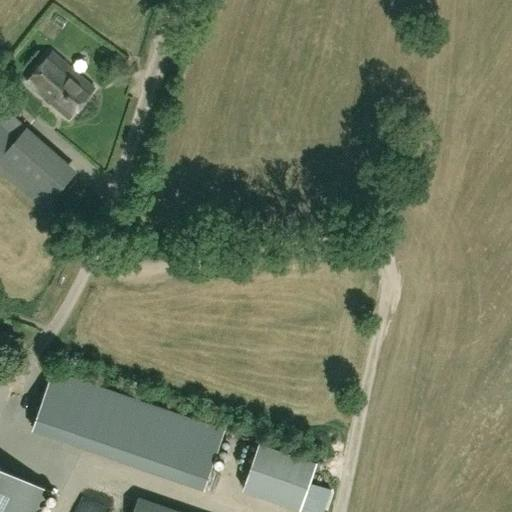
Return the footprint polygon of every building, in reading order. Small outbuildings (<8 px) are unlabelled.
[(68,118),(94,87),(52,51),(26,81),(68,118)] [(0,159),(25,131),(0,109),(0,159)] [(73,173),(58,160),(29,194),(44,207),(73,173)] [(53,371),(33,428),(64,438),(84,381),(53,371)] [(318,460),(259,441),(243,489),(301,508),(318,460)] [(0,511),(32,511),(46,488),(0,463),(0,511)] [(191,511),(148,497),(145,505),(137,502),(133,511),(191,511)]
